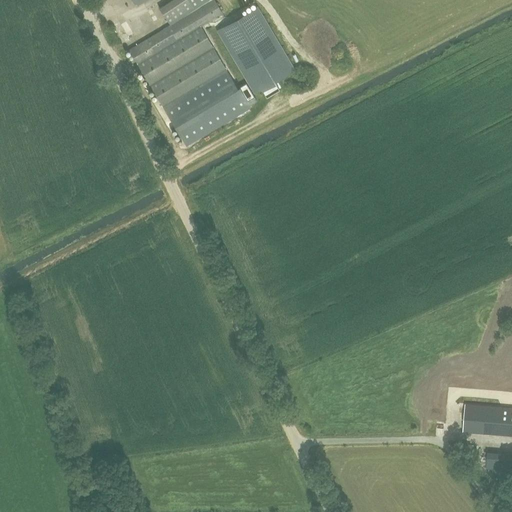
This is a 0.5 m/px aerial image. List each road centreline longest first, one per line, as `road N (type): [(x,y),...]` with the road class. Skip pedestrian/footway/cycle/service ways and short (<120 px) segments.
road 1 (unclassified): [(331,511),(84,0)]
road 2 (unknown): [(298,443),(443,447),(488,499),(511,506)]
